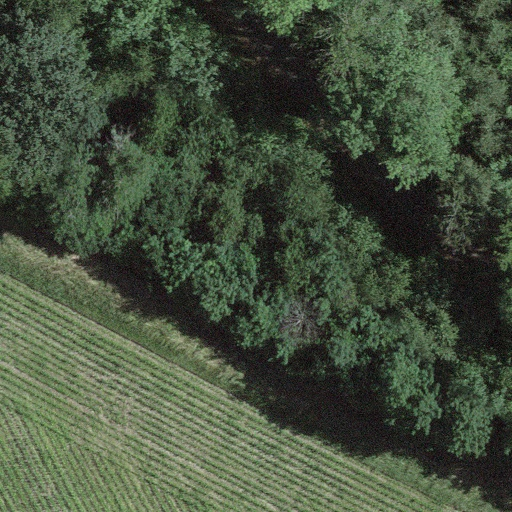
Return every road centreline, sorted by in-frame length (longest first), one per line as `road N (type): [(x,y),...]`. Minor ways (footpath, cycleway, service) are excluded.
road 1 (track): [(223,0),(382,164)]
road 2 (residential): [(382,164),(435,225),(511,286)]
